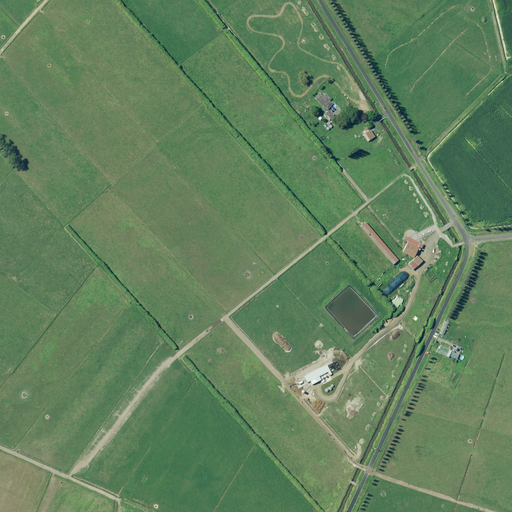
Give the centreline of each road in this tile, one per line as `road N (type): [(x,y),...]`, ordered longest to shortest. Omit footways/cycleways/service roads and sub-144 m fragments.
road 1 (unclassified): [(347,511),(467,245)]
road 2 (unclassified): [(467,245),(319,0)]
